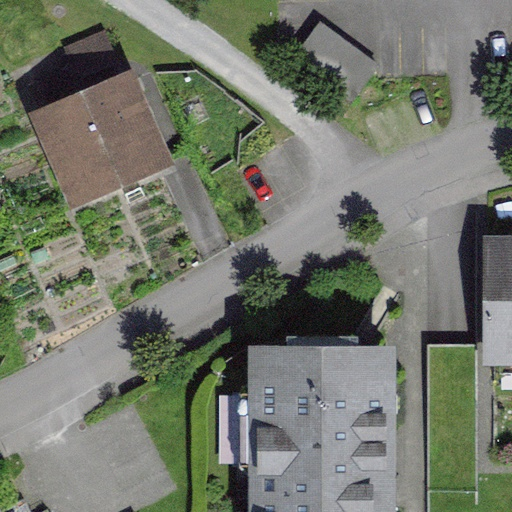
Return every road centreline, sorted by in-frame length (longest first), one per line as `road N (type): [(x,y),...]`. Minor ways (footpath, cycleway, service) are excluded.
road 1 (residential): [(0,402),(367,187)]
road 2 (residential): [(139,0),(307,117),(367,187)]
road 3 (residential): [(367,187),(451,152),(511,142)]
